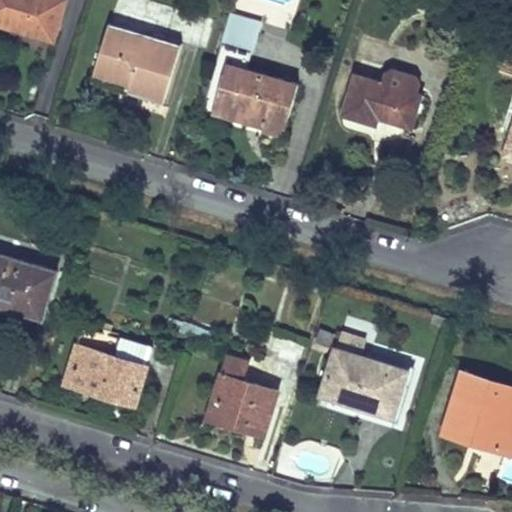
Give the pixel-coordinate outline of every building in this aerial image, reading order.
[(0,0),(0,22),(28,31),(30,25),(56,32),(65,0),(0,0)] [(266,120),(263,126),(263,129),(284,135),(299,85),(246,69),(260,22),(232,13),(212,81),(221,84),(215,104),(266,120)] [(130,88),(165,99),(182,46),(146,35),(144,39),(109,28),(95,72),(131,83),(130,88)] [(386,115),(385,118),(412,126),(421,95),(419,94),(422,85),(417,77),(393,69),(385,73),(382,83),(357,76),(345,114),(376,123),(378,116),(379,113),(386,115)] [(164,103),(165,99),(130,88),(131,83),(95,72),(92,81),(164,103)] [(213,111),(263,126),(266,120),(215,104),(213,111)] [(468,203),(449,208),(452,222),(471,216),(468,203)] [(12,302),(45,312),(58,271),(0,253),(0,304),(11,308),(12,302)] [(42,323),(45,312),(12,302),(11,308),(9,313),(42,323)] [(446,326),(450,316),(435,312),(432,322),(446,326)] [(84,326),(66,383),(137,403),(153,348),(84,326)] [(316,338),(333,344),(337,335),(320,329),(316,338)] [(341,333),(336,349),(360,356),(365,340),(341,333)] [(360,356),(336,349),(322,394),(345,401),(347,394),(355,397),(352,403),(394,416),(408,371),(389,364),(360,356)] [(228,352),(222,373),(244,380),(250,359),(228,352)] [(511,430),(507,428),(511,412),(511,386),(464,372),(446,432),(511,452),(511,430)] [(244,380),(222,373),(208,417),(249,430),(252,423),(267,427),(278,390),(244,380)] [(345,401),(352,403),(355,397),(347,394),(345,401)] [(265,435),(267,427),(252,423),(249,430),(265,435)]
